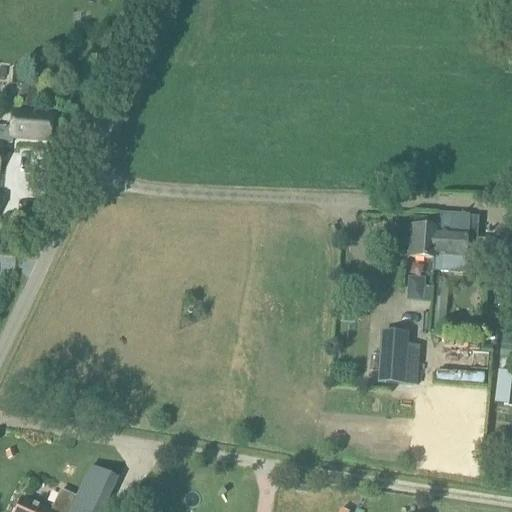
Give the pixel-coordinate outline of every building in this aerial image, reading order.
[(17,109),(33,111),(35,87),(19,86),(17,109)] [(47,142),(49,117),(13,114),(12,130),(0,129),(0,143),(10,144),(11,139),(47,142)] [(435,262),(435,273),(467,275),(468,263),(470,236),(468,235),(469,218),(452,217),(451,225),(438,224),(437,235),(435,262)] [(405,229),(404,244),(408,244),(407,259),(425,260),(425,262),(435,262),(437,235),(438,224),(438,222),(416,220),(416,230),(411,229),(405,229)] [(436,279),(433,333),(445,334),(448,286),(443,280),(436,279)] [(424,288),(406,286),(405,302),(431,304),(432,288),(424,288)] [(383,335),(380,383),(404,385),(407,348),(407,337),(383,335)] [(501,362),(511,362),(511,344),(510,344),(509,348),(502,348),(501,362)] [(407,348),(404,385),(416,385),(418,349),(407,348)] [(484,377),(437,373),(437,382),(484,385),(484,377)] [(510,398),(496,396),(495,405),(509,406),(510,398)] [(60,492),(50,511),(46,511),(21,500),(15,511),(69,511),(76,499),(60,492)]
